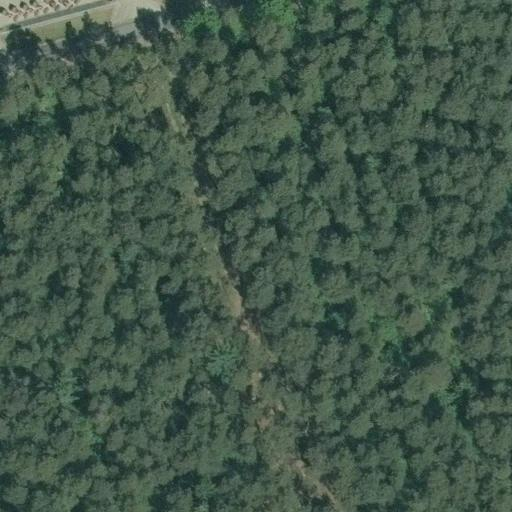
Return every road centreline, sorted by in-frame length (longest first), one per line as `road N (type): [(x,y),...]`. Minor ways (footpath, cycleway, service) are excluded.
road 1 (track): [(154,32),(314,511)]
road 2 (unclassified): [(273,0),(0,75)]
